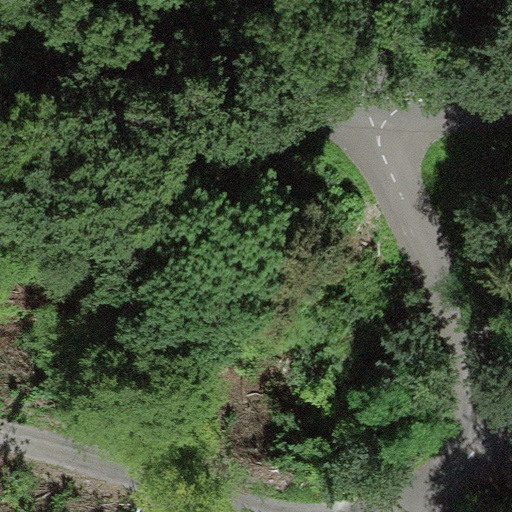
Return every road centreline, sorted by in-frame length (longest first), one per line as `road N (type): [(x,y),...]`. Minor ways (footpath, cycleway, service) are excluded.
road 1 (residential): [(421,511),(483,440),(489,400),(381,156),(373,100)]
road 2 (residential): [(0,11),(88,40),(373,100)]
road 3 (residential): [(0,449),(213,511)]
road 4 (residential): [(373,100),(511,98)]
